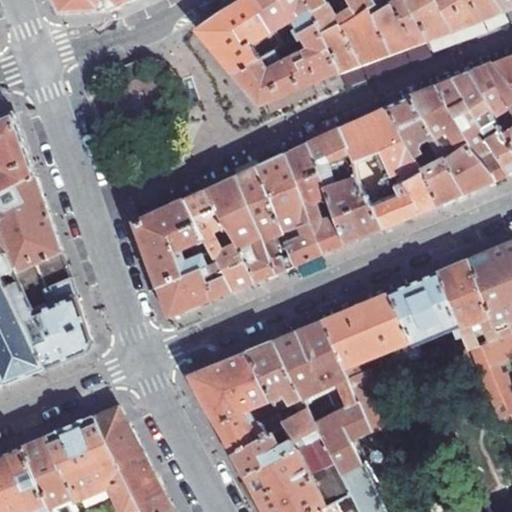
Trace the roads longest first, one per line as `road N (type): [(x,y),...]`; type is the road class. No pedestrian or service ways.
road 1 (residential): [(38,57),(139,359)]
road 2 (residential): [(139,359),(218,511)]
road 3 (residential): [(0,417),(139,359)]
